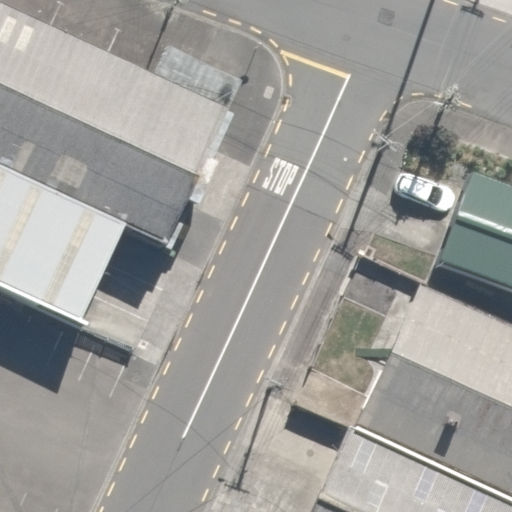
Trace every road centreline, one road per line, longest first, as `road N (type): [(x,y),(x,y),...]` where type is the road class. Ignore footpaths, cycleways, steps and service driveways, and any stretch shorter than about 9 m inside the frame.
road 1 (unclassified): [(376,23),(151,511)]
road 2 (unclassified): [(376,23),(511,69)]
